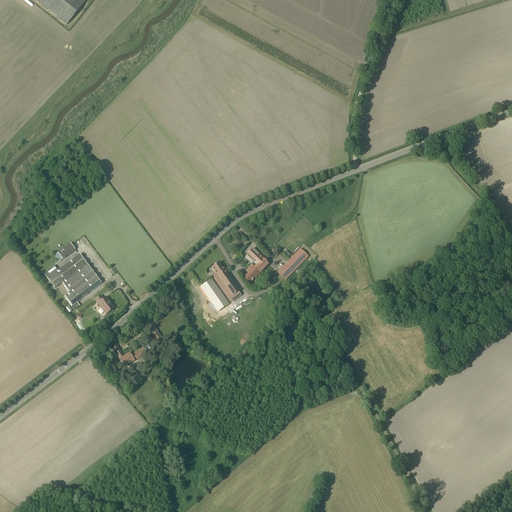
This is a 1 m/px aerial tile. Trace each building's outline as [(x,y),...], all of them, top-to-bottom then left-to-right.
[(34,0),(66,25),(85,1),(84,0),(34,0)] [(58,253),(62,259),(75,250),(70,244),(58,253)] [(254,266),(254,267),(242,279),(249,285),(269,264),(263,259),(259,256),(259,255),(253,249),(246,256),(252,262),(253,262),(255,260),(258,263),(255,267),(254,266)] [(300,249),(278,273),(279,275),(285,280),(307,256),(300,249)] [(58,270),(57,271),(54,266),(43,274),(55,289),(62,283),(69,293),(64,296),(72,306),(101,284),(86,264),(79,255),(59,270),(58,270)] [(219,263),(211,268),(216,274),(212,277),(231,303),(241,296),(238,292),(239,291),(219,263)] [(228,304),(212,281),(202,287),(218,311),(228,304)] [(100,296),(95,300),(100,307),(102,306),(107,314),(114,308),(111,303),(110,304),(105,298),(103,300),(100,296)] [(153,324),(147,327),(158,345),(164,342),(153,324)] [(140,349),(131,356),(129,353),(124,357),(122,354),(118,357),(120,360),(119,360),(124,367),(134,361),(144,355),(140,349)]
